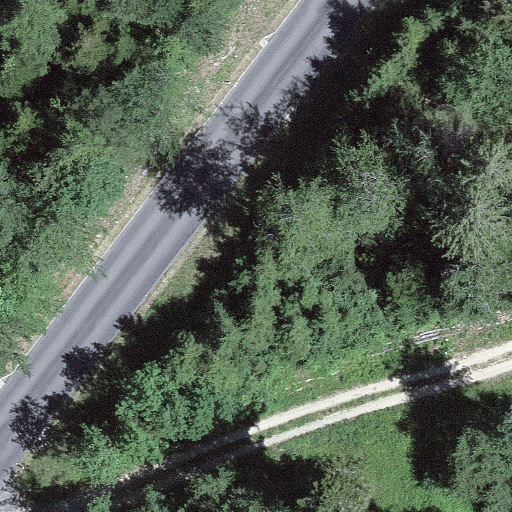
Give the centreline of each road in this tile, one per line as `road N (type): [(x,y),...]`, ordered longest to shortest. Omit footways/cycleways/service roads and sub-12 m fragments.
road 1 (tertiary): [(0,442),(339,0)]
road 2 (track): [(53,511),(301,420),(511,355)]
